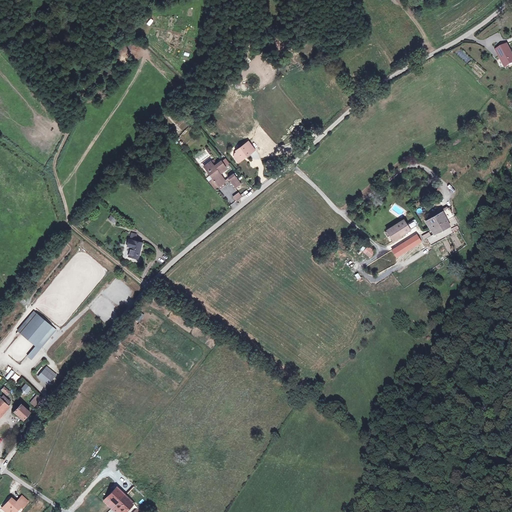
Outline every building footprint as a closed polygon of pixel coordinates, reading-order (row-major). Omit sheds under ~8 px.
[(511,61),(511,51),(508,43),(497,49),(501,57),(503,57),(507,64),(511,61)] [(256,150),(249,141),(246,144),(253,153),(256,150)] [(253,153),(246,144),(240,148),(241,150),(238,152),(235,154),(234,158),(238,163),(253,153)] [(229,164),(225,159),(221,162),(221,161),(217,164),(214,166),(210,161),(203,167),(212,178),(214,181),(213,182),(216,186),(218,188),(224,183),(220,178),(222,177),(220,175),(227,169),(225,166),(229,164)] [(241,184),(233,174),(228,178),(236,189),(241,184)] [(214,181),(212,178),(208,181),(214,188),(216,186),(213,182),(214,181)] [(447,221),(453,217),(448,207),(441,211),(447,221)] [(441,224),(447,221),(441,211),(426,220),(430,228),(440,222),(441,224)] [(458,224),(453,217),(447,221),(450,225),(455,222),(456,225),(458,224)] [(414,218),(406,223),(410,229),(418,224),(414,218)] [(410,229),(406,223),(404,219),(386,230),(387,231),(389,235),(393,241),(397,238),(410,229)] [(434,234),(450,225),(447,221),(441,224),(440,222),(430,228),(434,234)] [(421,242),(417,236),(401,245),(405,251),(421,242)] [(128,241),(126,247),(129,248),(127,257),(137,259),(141,243),(135,242),(128,241)] [(405,251),(401,245),(391,252),(395,258),(403,253),(402,252),(405,251)] [(371,258),(375,251),(368,246),(363,252),(371,258)] [(51,327),(36,314),(33,312),(29,317),(32,319),(20,333),(35,346),(51,327)] [(51,327),(35,346),(39,349),(55,330),(51,327)] [(39,349),(35,346),(27,356),(30,358),(39,349)] [(44,369),(37,376),(47,385),(53,377),(44,369)] [(9,380),(14,372),(11,370),(5,378),(9,380)] [(15,373),(10,380),(12,382),(18,375),(15,373)] [(2,391),(7,395),(11,392),(5,387),(2,391)] [(41,398),(37,394),(29,402),(34,406),(41,398)] [(29,411),(20,404),(13,412),(22,419),(29,411)] [(108,501),(113,505),(123,496),(114,487),(101,500),(105,504),(108,501)] [(28,502),(22,496),(17,502),(13,498),(4,507),(7,510),(6,511),(13,511),(15,511),(16,511),(21,507),(23,508),(28,502)] [(123,496),(113,505),(110,509),(111,511),(115,507),(119,511),(125,511),(133,505),(123,496)]
